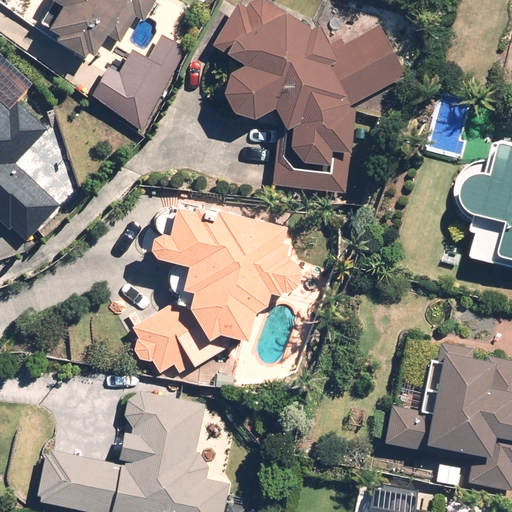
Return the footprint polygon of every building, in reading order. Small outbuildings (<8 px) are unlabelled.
[(88,59),(123,0),(44,0),(42,6),(51,11),(39,31),(52,39),(50,43),(76,59),(80,54),(88,59)] [(229,9),(207,47),(232,70),(223,76),(216,88),(216,102),(221,112),(233,120),(244,122),(254,119),(263,113),(277,131),(268,186),(341,198),(356,105),(401,79),(372,29),(328,54),(316,32),(308,37),(261,0),(253,0),(237,14),(229,9)] [(0,221),(23,242),(57,205),(10,163),(40,129),(9,101),(2,108),(0,106),(0,221)] [(511,272),(511,147),(496,143),(489,164),(477,165),(468,169),(459,179),(455,190),(454,200),(457,210),(463,218),(471,224),(468,237),(476,239),(470,263),(511,272)] [(276,231),(207,216),(213,229),(193,230),(187,217),(166,216),(153,242),(152,242),(151,242),(150,242),(149,242),(148,243),(147,243),(146,244),(145,244),(144,245),(143,246),(142,247),(141,248),(141,249),(141,250),(140,251),(140,252),(140,253),(140,254),(140,255),(140,256),(140,257),(140,258),(141,259),(141,260),(142,261),(143,262),(144,263),(145,264),(178,272),(180,298),(181,298),(181,299),(181,300),(181,301),(181,302),(181,303),(180,303),(180,304),(180,305),(179,305),(179,306),(178,307),(177,307),(177,308),(176,308),(175,308),(174,309),(173,309),(172,309),(171,309),(171,308),(170,308),(169,308),(169,307),(168,307),(123,330),(132,362),(147,364),(155,374),(169,368),(179,376),(224,343),(239,347),(246,321),(257,315),(261,300),(269,302),(270,302),(272,301),(273,301),(275,301),(276,300),(278,299),(279,299),(280,298),(282,297),(283,296),(284,295),(285,294),(286,292),(287,291),(288,290),(288,288),(289,287),(289,285),(290,284),(290,282),(290,281),(290,279),(290,277),(290,276),(289,274),(289,273),(288,271),(288,270),(287,269),(286,267),(285,266),(284,265),(283,264),(282,263),(281,262),(272,252),(276,231)] [(438,347),(425,414),(388,407),(381,442),(435,453),(436,450),(466,456),(461,481),(508,491),(511,472),(511,441),(511,442),(511,440),(511,363),(482,358),(481,362),(467,359),(468,353),(438,347)] [(202,479),(205,466),(192,453),(201,407),(126,392),(112,465),(41,452),(31,503),(76,511),(219,511),(225,483),(202,479)] [(410,511),(413,489),(366,484),(363,511),(410,511)] [(243,511),(245,507),(224,503),(222,511),(243,511)]
